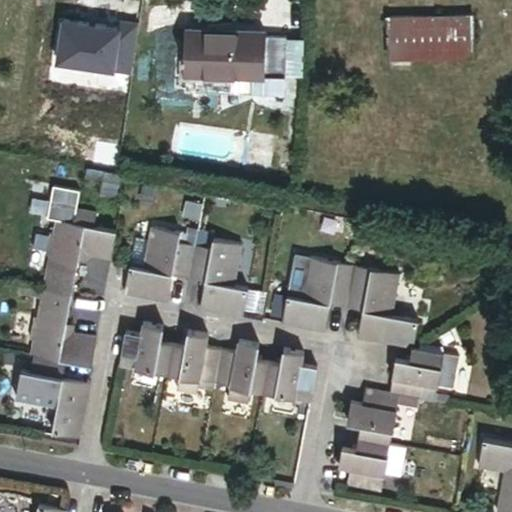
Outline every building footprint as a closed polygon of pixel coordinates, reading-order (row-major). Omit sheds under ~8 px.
[(466,26),(384,26),(384,68),(466,68),(466,26)] [(178,31),(176,88),(225,89),(225,78),(244,79),(245,34),(178,31)] [(276,35),(245,34),(244,79),(225,78),(225,89),(176,88),(175,97),(274,100),(275,85),(296,85),(298,46),(276,45),(276,35)] [(238,148),(178,139),(174,165),(234,175),(238,148)] [(104,171),(86,168),(84,178),(103,182),(104,171)] [(120,174),(104,171),(103,182),(101,193),(116,196),(120,174)] [(112,257),(117,229),(94,225),(97,211),(75,208),(72,222),(55,218),(52,231),(46,231),(42,253),(48,255),(42,286),(73,291),(78,260),(86,253),(112,257)] [(189,277),(195,244),(178,241),(180,231),(151,226),(143,266),(130,263),(124,293),(159,299),(170,292),(173,274),(189,277)] [(178,241),(195,244),(198,230),(198,229),(187,227),(186,233),(180,231),(178,241)] [(195,244),(211,247),(213,238),(214,232),(198,230),(195,244)] [(210,308),(245,314),(250,286),(235,283),(242,243),(213,238),(211,247),(195,244),(189,277),(206,280),(203,296),(210,308)] [(295,253),(283,321),(317,327),(328,318),(331,302),(348,305),(354,273),(336,269),(338,260),(295,253)] [(367,336),(413,344),(418,316),(393,312),(400,271),(371,266),(369,275),(354,273),(348,305),(363,308),(360,325),(367,336)] [(42,286),(18,281),(16,293),(40,297),(42,286)] [(73,291),(42,286),(40,297),(37,318),(31,316),(26,338),(34,340),(31,353),(34,353),(68,359),(92,364),(97,336),(74,331),(67,321),(73,291)] [(127,328),(120,364),(168,372),(174,340),(162,338),(164,324),(143,321),(141,330),(127,328)] [(174,340),(168,372),(179,374),(176,387),(198,391),(201,378),(216,381),(222,349),(207,346),(209,332),(187,329),(185,342),(174,340)] [(252,387),(264,389),(270,358),(256,355),(259,342),(237,338),(234,351),(222,349),(216,381),(229,383),(227,396),(249,401),(252,387)] [(397,354),(390,389),(401,391),(424,395),(427,380),(454,385),(459,352),(413,344),(411,356),(397,354)] [(298,396),(311,398),(318,362),(302,359),(304,350),(284,346),(282,360),(270,358),(264,389),(273,391),(273,393),(297,397),(298,396)] [(68,359),(34,353),(31,370),(21,369),(16,398),(57,405),(53,430),(57,431),(79,436),(81,436),(92,380),(65,376),(68,359)] [(401,391),(390,389),(365,384),(362,399),(352,398),(348,419),(363,421),(361,433),(392,439),(394,425),(396,426),(400,406),(397,406),(401,391)] [(79,436),(57,431),(56,438),(78,442),(79,436)] [(391,442),(392,439),(361,433),(358,445),(344,442),(340,464),(350,466),(348,480),(383,487),(386,469),(388,469),(391,452),(389,451),(391,442)] [(511,440),(483,436),(480,463),(505,467),(497,508),(511,511),(511,440)] [(391,452),(388,469),(401,472),(406,445),(391,442),(389,451),(391,452)] [(66,511),(67,508),(38,503),(36,511),(66,511)]
